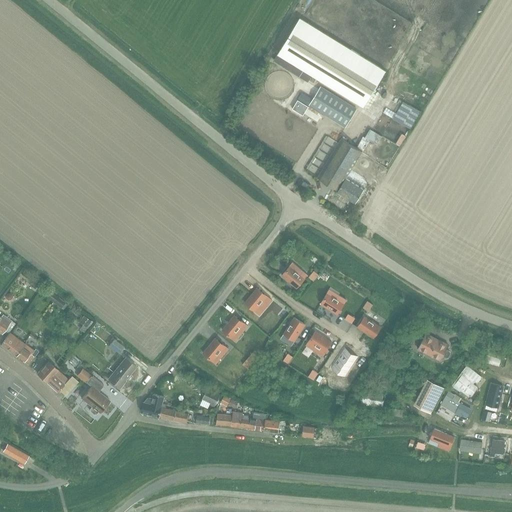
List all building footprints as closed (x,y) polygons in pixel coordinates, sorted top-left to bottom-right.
[(300,18),(278,54),(364,107),(386,71),(300,18)] [(347,127),(357,110),(322,87),(311,104),(347,127)] [(420,125),(431,106),(412,96),(402,115),(420,125)] [(337,192),(355,203),(364,190),(346,179),(363,151),(342,138),(317,178),(338,191),(337,192)] [(290,265),(282,275),(297,288),(307,275),(301,270),(299,273),(290,265)] [(317,273),(323,278),(328,271),(323,267),(317,273)] [(28,275),(25,281),(33,286),(36,279),(28,275)] [(255,311),(262,303),(265,305),(270,299),(257,288),(245,303),(255,311)] [(330,288),(321,302),(328,307),(330,303),(339,309),(346,298),(330,288)] [(19,290),(12,298),(18,303),(25,295),(19,290)] [(50,293),(46,298),(54,304),(58,299),(50,293)] [(378,308),(382,301),(376,297),(372,304),(378,308)] [(66,305),(58,299),(54,304),(62,309),(66,305)] [(372,303),(367,300),(363,307),(368,310),(372,303)] [(381,312),(380,316),(390,321),(392,317),(381,312)] [(0,333),(2,335),(12,321),(3,315),(0,319),(0,318),(0,314),(1,314),(0,313),(0,333)] [(352,322),(355,317),(348,313),(345,318),(352,322)] [(235,315),(229,322),(222,330),(232,338),(239,330),(242,332),(248,326),(235,315)] [(365,316),(357,327),(374,338),(381,327),(365,316)] [(294,317),(284,334),(295,341),(305,324),(294,317)] [(308,342),(317,348),(315,351),(322,356),(332,341),(315,331),(308,342)] [(16,356),(25,344),(10,333),(1,345),(16,356)] [(446,357),(449,357),(450,353),(450,351),(446,349),(449,345),(425,333),(418,348),(441,360),(443,356),(446,357)] [(216,338),(210,345),(203,353),(213,361),(220,353),(223,355),(229,349),(216,338)] [(118,353),(123,346),(114,339),(109,346),(118,353)] [(16,356),(28,365),(34,356),(34,357),(38,352),(35,349),(34,351),(25,344),(16,356)] [(247,357),(253,362),(258,356),(252,351),(247,357)] [(510,365),(511,358),(511,357),(494,352),(492,360),(510,365)] [(288,364),(293,357),(288,354),(283,361),(288,364)] [(248,368),(253,362),(247,357),(242,363),(248,368)] [(60,366),(71,376),(78,368),(66,358),(60,366)] [(124,381),(136,367),(124,358),(107,379),(120,389),(125,382),(124,381)] [(57,391),(59,389),(64,384),(68,379),(48,362),(37,374),(57,391)] [(313,380),(318,373),(313,369),(308,377),(313,380)] [(71,376),(68,379),(64,384),(59,389),(66,395),(78,381),(71,376)] [(99,393),(103,387),(91,377),(86,383),(91,387),(81,398),(91,407),(89,409),(90,412),(93,415),(96,414),(98,412),(99,413),(109,402),(99,393)] [(444,388),(427,379),(414,405),(431,413),(444,388)] [(491,384),(487,401),(494,403),(494,405),(498,406),(503,387),(491,384)] [(215,404),(220,395),(208,389),(203,398),(215,404)] [(393,391),(371,390),(371,403),(392,404),(393,391)] [(144,403),(141,413),(160,417),(162,407),(165,397),(155,394),(154,399),(149,398),(144,403)] [(464,427),(473,409),(447,395),(437,413),(464,427)] [(189,414),(162,407),(160,417),(186,424),(189,414)] [(243,419),(241,428),(264,430),(266,419),(267,415),(267,413),(267,412),(264,412),(253,410),(253,414),(256,414),(256,417),(248,416),(248,413),(243,413),(243,414),(243,419)] [(241,428),(243,419),(243,414),(233,412),(233,416),(218,414),(217,425),(241,428)] [(280,421),(266,419),(264,430),(279,432),(280,421)] [(313,437),(315,427),(304,426),(303,436),(313,437)] [(448,451),(454,437),(434,429),(430,439),(440,443),(438,447),(448,451)] [(511,436),(500,436),(499,455),(511,456),(511,441),(511,436)] [(482,441),(461,439),(460,450),(481,453),(482,441)] [(418,441),(416,447),(424,450),(426,444),(418,441)]
